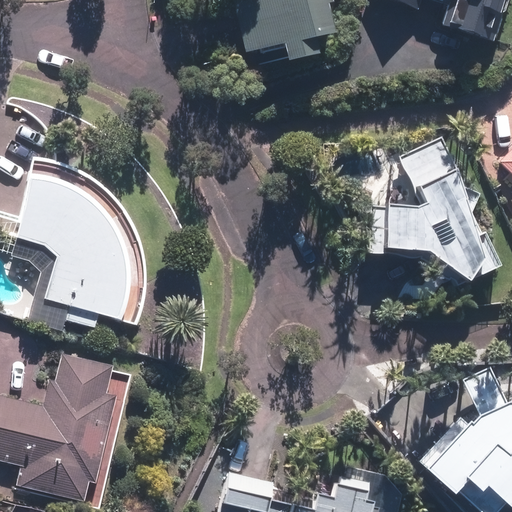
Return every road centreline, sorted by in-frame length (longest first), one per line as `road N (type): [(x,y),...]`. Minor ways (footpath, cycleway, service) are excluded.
road 1 (residential): [(99,53),(168,98),(233,176),(265,230),(296,348)]
road 2 (residential): [(296,348),(511,334)]
